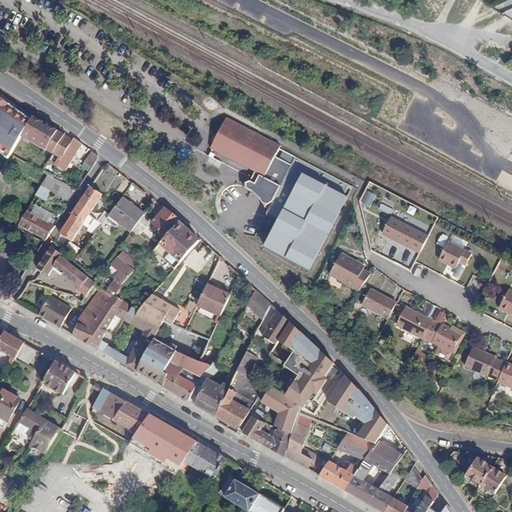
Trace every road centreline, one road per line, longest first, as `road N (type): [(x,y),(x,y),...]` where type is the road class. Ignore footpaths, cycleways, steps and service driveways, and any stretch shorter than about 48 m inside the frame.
road 1 (tertiary): [(406,432),(287,305),(164,193),(0,77)]
road 2 (primary): [(0,314),(352,511)]
road 3 (track): [(378,266),(356,186),(224,109)]
road 4 (residential): [(511,338),(378,266)]
road 5 (unknown): [(0,447),(25,403),(64,408),(92,362)]
